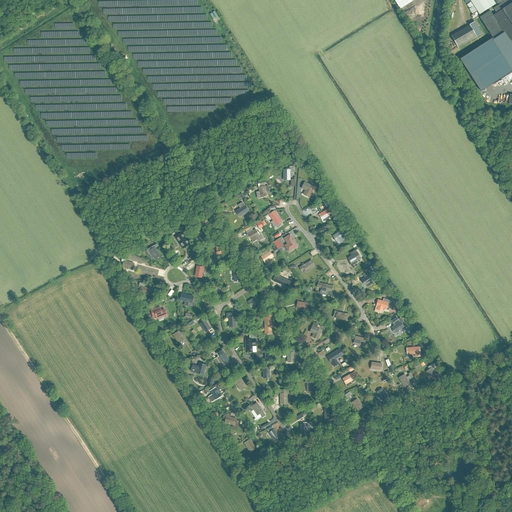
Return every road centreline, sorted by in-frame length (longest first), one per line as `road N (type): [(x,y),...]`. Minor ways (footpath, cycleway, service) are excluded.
road 1 (track): [(210,203),(76,0)]
road 2 (track): [(0,313),(127,511)]
road 3 (residential): [(511,354),(354,424)]
road 4 (residential): [(219,307),(221,336),(283,428)]
road 5 (unclassified): [(240,473),(354,424)]
